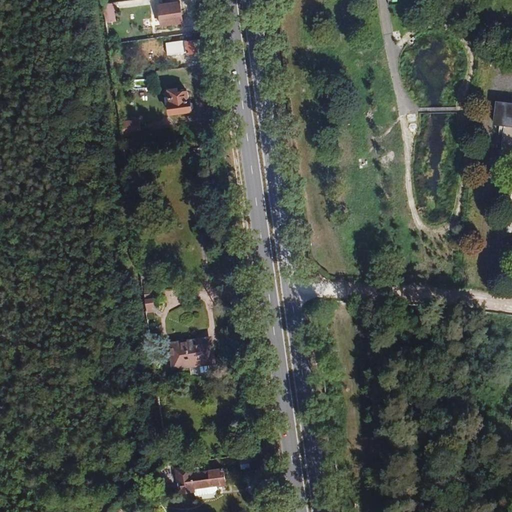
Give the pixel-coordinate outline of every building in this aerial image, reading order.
[(180,2),(158,5),(161,26),(183,23),(180,2)] [(107,5),(109,23),(116,22),(114,4),(107,5)] [(201,40),(186,42),(188,54),(203,52),(201,40)] [(168,90),(170,103),(168,103),(170,115),(192,112),(191,100),(189,100),(188,91),(179,93),(178,88),(168,90)] [(511,103),(497,102),(495,124),(505,125),(501,159),(509,160),(510,155),(511,154),(511,103)] [(121,121),(123,137),(142,134),(139,119),(121,121)] [(145,294),(148,313),(153,312),(153,307),(155,307),(154,298),(151,298),(151,293),(145,294)] [(215,363),(211,337),(170,343),(174,369),(190,367),(205,365),(215,363)] [(190,367),(191,375),(206,372),(205,365),(190,367)] [(191,466),(176,468),(180,494),(195,492),(194,489),(212,487),(226,485),(224,469),(192,473),(191,466)] [(195,492),(196,496),(213,494),(212,487),(194,489),(195,492)]
